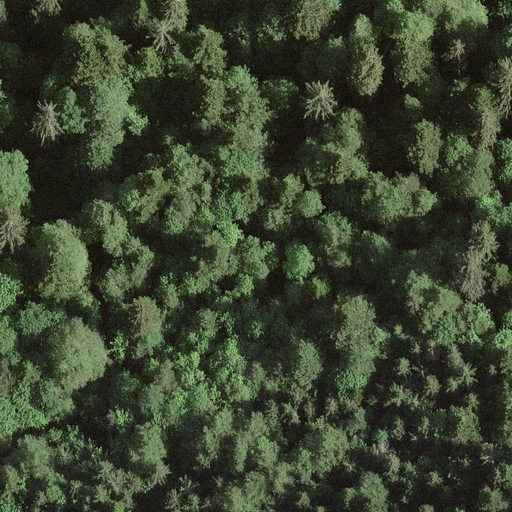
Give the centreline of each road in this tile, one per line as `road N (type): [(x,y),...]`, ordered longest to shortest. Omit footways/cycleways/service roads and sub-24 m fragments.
road 1 (track): [(0,470),(213,317),(256,250),(345,34)]
road 2 (track): [(0,169),(183,108)]
